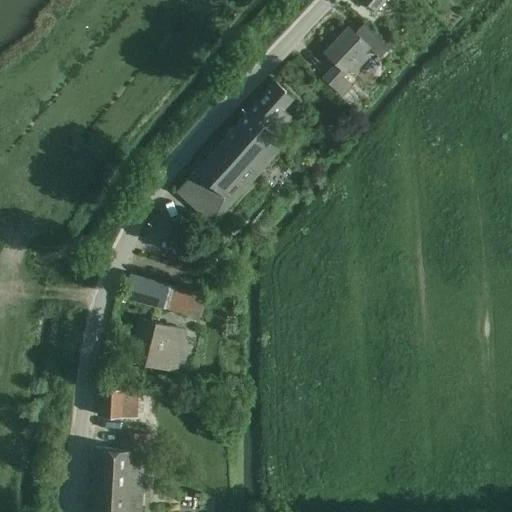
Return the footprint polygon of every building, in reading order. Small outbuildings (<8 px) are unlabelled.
[(363,0),(375,9),(383,0),(363,0)] [(455,11),(447,19),(454,26),(462,18),(455,11)] [(379,36),(364,21),(353,32),(347,27),(324,52),(337,64),(324,78),(322,77),(342,95),(351,86),(341,77),(350,67),(354,70),(368,55),(364,51),(368,46),(378,55),(388,45),(384,41),(380,37),(379,36)] [(387,28),(379,36),(380,37),(384,41),(392,33),(387,28)] [(212,223),(284,143),(273,133),(289,115),(282,109),(293,97),(274,80),(176,191),(212,223)] [(128,273),(122,298),(161,309),(162,307),(168,284),(128,273)] [(175,370),(185,329),(138,318),(128,359),(175,370)] [(100,388),(98,414),(121,416),(123,390),(123,388),(100,386),(100,388)] [(94,447),(90,511),(139,511),(144,450),(148,450),(149,432),(122,431),(121,448),(94,447)]
